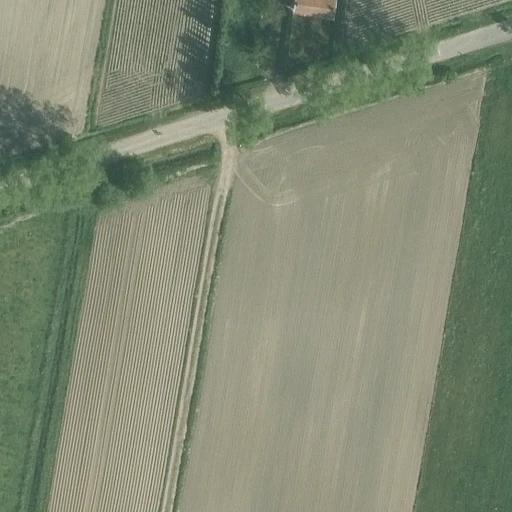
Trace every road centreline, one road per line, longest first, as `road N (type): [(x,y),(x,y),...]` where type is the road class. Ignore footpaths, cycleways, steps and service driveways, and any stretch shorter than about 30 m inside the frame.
road 1 (unclassified): [(511,27),(0,186)]
road 2 (track): [(226,115),(165,511)]
